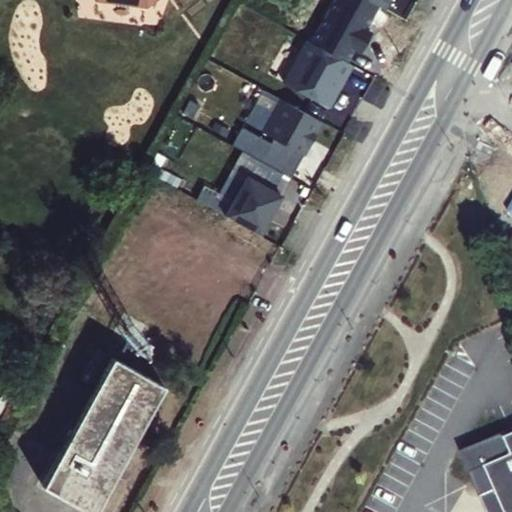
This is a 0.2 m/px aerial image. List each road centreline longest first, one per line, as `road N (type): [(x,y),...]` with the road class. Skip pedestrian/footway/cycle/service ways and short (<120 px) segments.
road 1 (secondary): [(468,0),(184,511)]
road 2 (secondary): [(227,511),(509,0)]
